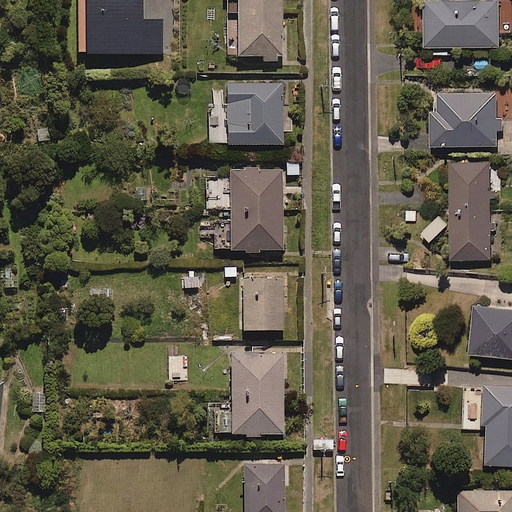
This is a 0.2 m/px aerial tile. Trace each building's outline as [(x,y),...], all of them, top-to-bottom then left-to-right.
[(142,22),(141,0),(85,0),(87,57),(162,55),(161,22),(142,22)] [(239,58),(262,58),(262,63),(276,63),(276,58),(282,58),(281,0),(226,0),(227,14),(239,14),(239,58)] [(500,0),(426,1),(427,47),(500,46),(500,0)] [(282,84),(225,85),(226,104),(208,105),(209,148),(283,147),(282,84)] [(500,144),(497,91),(438,94),(439,110),(431,110),(433,147),(500,144)] [(491,162),(451,162),(451,260),(491,260),(491,162)] [(216,250),(231,250),(231,252),(282,251),(281,171),(205,172),(205,180),(200,180),(200,189),(205,189),(205,224),(199,225),(200,238),(215,238),(216,250)] [(199,277),(183,278),(184,304),(200,303),(199,277)] [(283,281),(244,282),(245,333),(284,332),(283,281)] [(72,285),(58,285),(58,314),(73,314),(72,285)] [(511,309),(476,307),(472,355),(511,358),(511,309)] [(284,357),(233,358),(233,409),(216,409),(216,437),(285,436),(284,357)] [(511,388),(482,387),(480,428),(485,428),(483,468),(511,468),(511,388)] [(45,390),(31,390),(31,413),(45,413),(45,390)] [(284,511),(283,467),(243,468),(244,511),(284,511)] [(511,511),(511,492),(458,492),(457,511),(511,511)]
